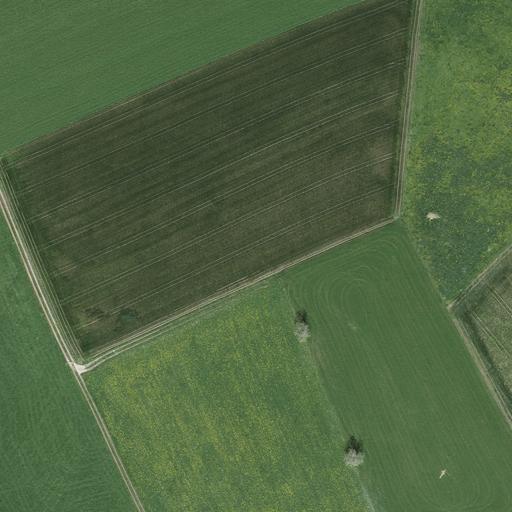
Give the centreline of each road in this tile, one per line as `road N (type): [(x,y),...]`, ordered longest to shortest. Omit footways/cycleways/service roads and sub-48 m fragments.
road 1 (track): [(72,366),(92,365),(270,283)]
road 2 (track): [(0,201),(72,366)]
road 3 (track): [(72,366),(140,511)]
